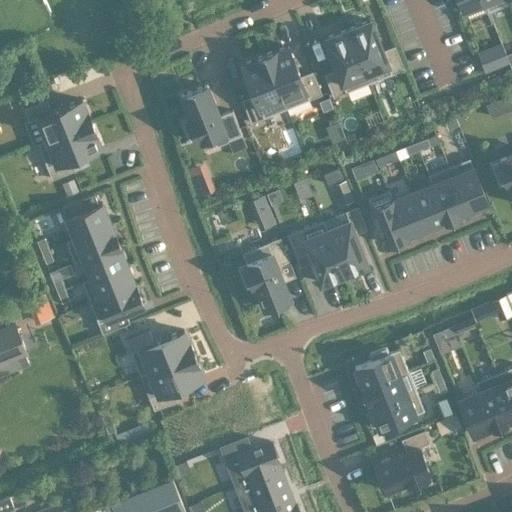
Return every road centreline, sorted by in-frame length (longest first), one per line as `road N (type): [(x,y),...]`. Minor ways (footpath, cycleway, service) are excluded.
road 1 (residential): [(280,339),(230,356),(122,68),(278,0)]
road 2 (residential): [(511,252),(280,339)]
road 3 (residential): [(280,339),(349,511)]
